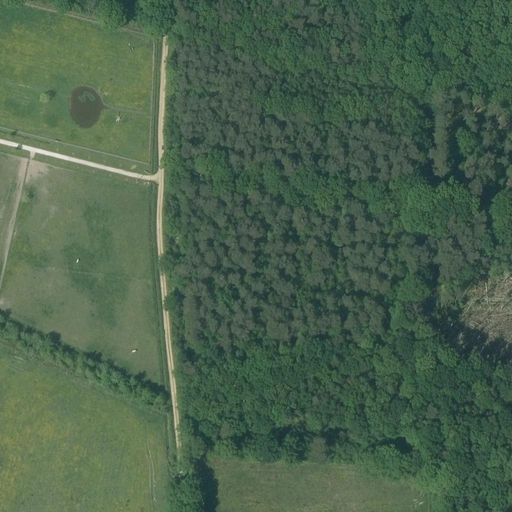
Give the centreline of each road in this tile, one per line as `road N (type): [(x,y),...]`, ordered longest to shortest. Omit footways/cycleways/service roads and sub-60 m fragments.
road 1 (track): [(167,0),(158,226),(184,511)]
road 2 (track): [(0,141),(160,180)]
